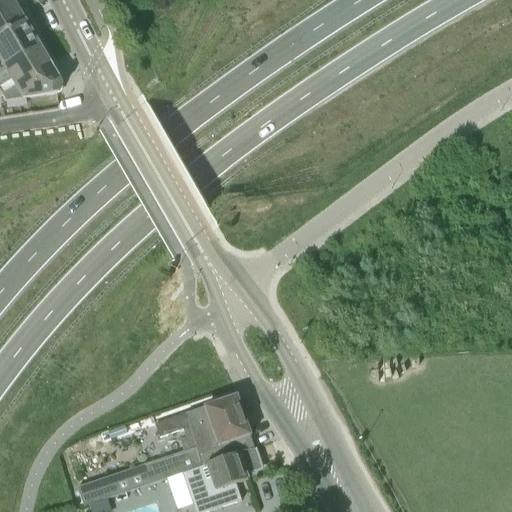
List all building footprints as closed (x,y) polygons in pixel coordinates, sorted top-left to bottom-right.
[(0,38),(25,23),(11,0),(7,0),(0,4),(0,38)] [(0,61),(4,69),(5,68),(6,68),(40,48),(25,23),(0,38),(0,61)] [(0,85),(1,88),(11,82),(15,88),(16,87),(17,87),(50,66),(40,48),(6,68),(5,68),(4,69),(0,71),(0,85)] [(13,89),(2,95),(6,102),(60,94),(63,88),(50,66),(17,87),(16,87),(15,88),(13,89)] [(207,467),(255,451),(237,397),(156,426),(160,439),(183,431),(186,440),(181,441),(185,453),(79,489),(85,508),(89,506),(108,500),(207,467)] [(255,451),(207,467),(198,470),(206,492),(200,494),(206,510),(241,498),(235,482),(247,478),(247,476),(254,473),(257,465),(255,457),(257,457),(255,451)] [(111,511),(108,500),(89,506),(91,511),(111,511)]
